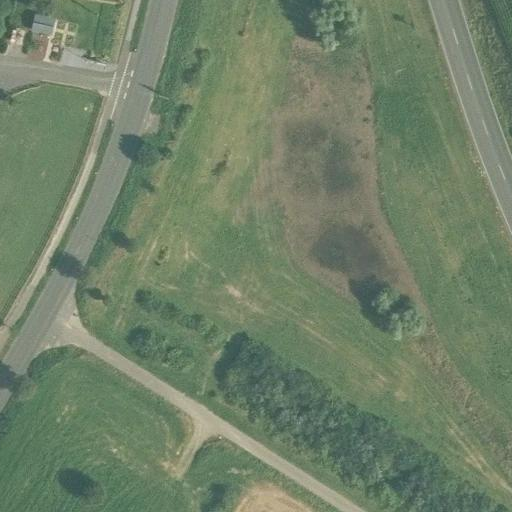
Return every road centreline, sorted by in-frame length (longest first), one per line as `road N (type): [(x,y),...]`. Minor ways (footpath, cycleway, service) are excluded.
road 1 (unclassified): [(162,0),(99,205),(0,390)]
road 2 (track): [(42,316),(352,511)]
road 3 (secondary): [(511,200),(442,0)]
